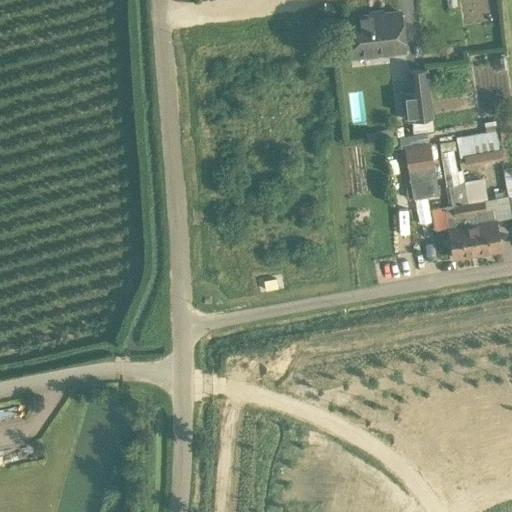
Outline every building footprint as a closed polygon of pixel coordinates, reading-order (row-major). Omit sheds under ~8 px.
[(398,11),(346,16),(350,54),(376,52),(375,43),(401,41),(398,11)] [(404,120),(411,119),(432,117),(427,68),(406,70),(408,89),(401,90),(404,120)] [(501,139),(511,136),(511,117),(497,120),(501,139)] [(497,131),(495,132),(461,138),(465,165),(501,158),(497,131)] [(429,142),(404,146),(413,197),(438,192),(429,142)] [(483,177),(464,180),(477,252),(500,248),(495,217),(494,217),(492,208),(486,209),(484,199),(487,198),(483,177)] [(450,204),(444,205),(453,256),(477,252),(464,180),(446,183),(450,204)] [(428,207),(433,230),(448,226),(442,204),(428,207)]
